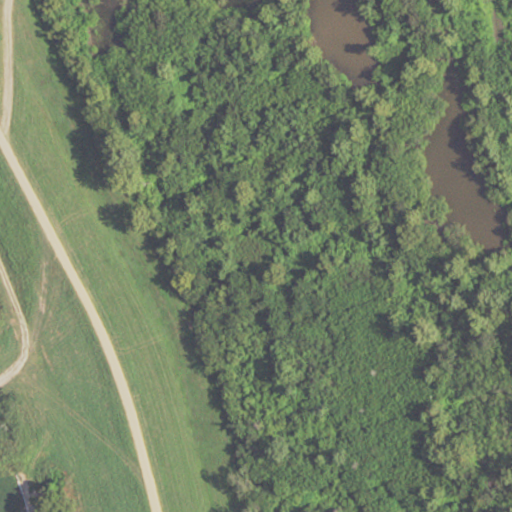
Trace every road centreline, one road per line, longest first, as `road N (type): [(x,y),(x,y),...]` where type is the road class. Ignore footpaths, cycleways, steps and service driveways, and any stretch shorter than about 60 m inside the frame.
road 1 (residential): [(156,511),(116,368),(0,141)]
road 2 (residential): [(0,384),(21,369),(27,348),(0,278),(8,0)]
